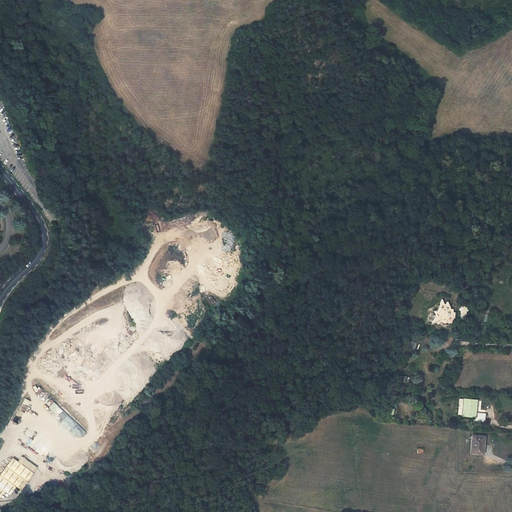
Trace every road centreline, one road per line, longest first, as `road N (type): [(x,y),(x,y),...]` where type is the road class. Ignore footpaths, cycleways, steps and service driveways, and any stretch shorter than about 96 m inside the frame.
road 1 (track): [(9,419),(38,352),(77,307),(126,280),(178,297)]
road 2 (primary): [(0,169),(44,234),(38,256),(0,300)]
